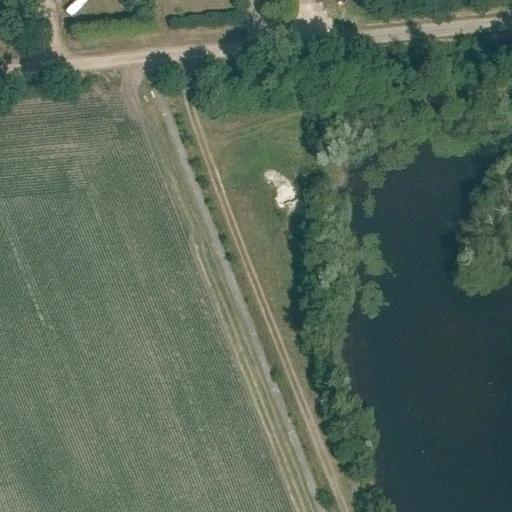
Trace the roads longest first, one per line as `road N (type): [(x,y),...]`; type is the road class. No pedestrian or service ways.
road 1 (unclassified): [(0,75),(511,27)]
road 2 (track): [(150,61),(155,94),(321,511)]
